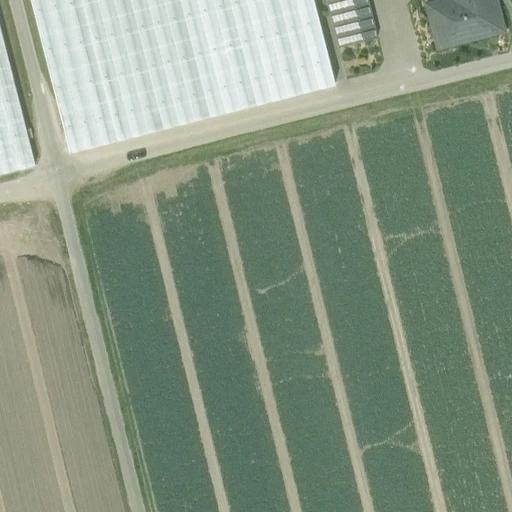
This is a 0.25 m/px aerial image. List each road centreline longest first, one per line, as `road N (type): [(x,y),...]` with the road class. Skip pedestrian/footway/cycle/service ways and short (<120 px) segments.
road 1 (unclassified): [(511,63),(57,176)]
road 2 (track): [(57,176),(138,511)]
road 3 (unclassified): [(13,0),(57,176)]
